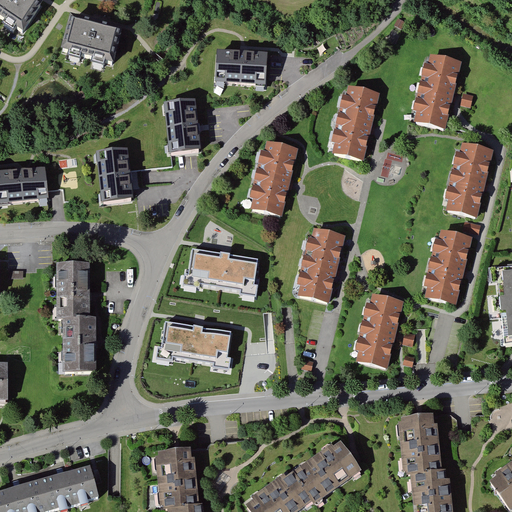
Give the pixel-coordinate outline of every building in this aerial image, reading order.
[(38,11),(21,0),(0,0),(0,22),(20,37),(38,11)] [(126,35),(76,22),(68,52),(118,66),(126,35)] [(269,89),(271,57),(221,54),(219,86),(269,89)] [(446,129),(462,67),(431,59),(416,121),(446,129)] [(365,162),(383,96),(351,88),(334,153),(365,162)] [(463,107),(472,108),(473,96),(464,95),(463,107)] [(206,152),(200,102),(166,107),(173,156),(206,152)] [(284,217),(300,153),(267,145),(251,209),(284,217)] [(480,218),(496,153),(465,145),(449,211),(480,218)] [(136,203),(131,152),(100,155),(104,206),(136,203)] [(48,203),(44,174),(0,178),(0,200),(1,200),(2,208),(48,203)] [(332,303),(346,239),(316,232),(302,296),(332,303)] [(458,306),(475,240),(444,232),(427,298),(458,306)] [(258,263),(193,253),(188,287),(253,296),(258,263)] [(92,318),(92,266),(60,266),(60,319),(69,319),(69,370),(97,370),(97,318),(92,318)] [(511,271),(503,272),(508,338),(511,338),(511,271)] [(392,372),(407,303),(374,295),(357,364),(392,372)] [(231,336),(166,327),(161,360),(226,370),(231,336)] [(0,401),(11,402),(11,367),(0,366),(0,401)] [(456,511),(452,469),(448,469),(443,417),(402,420),(407,476),(414,476),(417,511),(456,511)] [(366,474),(343,442),(300,474),(297,470),(250,503),(256,511),(304,511),(317,503),(320,507),(366,474)] [(204,505),(198,452),(159,455),(164,509),(169,509),(169,511),(211,511),(211,504),(204,505)] [(511,464),(492,478),(511,506),(511,464)] [(64,511),(102,501),(92,469),(0,495),(0,511),(64,511)]
